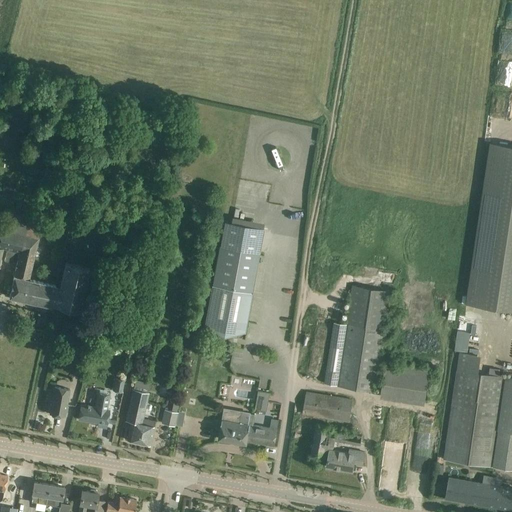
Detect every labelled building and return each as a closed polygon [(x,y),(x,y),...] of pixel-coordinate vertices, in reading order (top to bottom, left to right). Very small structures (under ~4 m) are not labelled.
[(511,310),(511,145),(491,142),(467,304),(511,310)] [(15,195),(3,192),(0,201),(12,205),(15,195)] [(259,214),(261,197),(237,195),(236,212),(259,214)] [(224,221),(205,324),(211,326),(212,325),(224,332),(225,328),(244,331),(251,292),(253,282),(259,252),(263,228),(262,228),(231,222),(224,221)] [(0,259),(3,248),(7,249),(14,251),(19,252),(24,234),(0,228),(0,259)] [(5,296),(51,306),(55,287),(56,285),(29,279),(40,229),(36,228),(34,236),(24,234),(19,252),(10,289),(8,289),(6,294),(5,294),(5,296)] [(14,251),(7,249),(4,261),(12,263),(14,251)] [(51,306),(55,307),(56,305),(79,311),(81,301),(89,268),(65,263),(59,289),(55,287),(51,306)] [(392,291),(362,287),(352,285),(347,324),(334,322),(325,383),(377,391),(378,383),(381,384),(382,373),(380,373),(392,291)] [(459,316),(458,327),(469,329),(471,317),(459,316)] [(95,325),(96,321),(79,317),(78,320),(95,325)] [(455,349),(468,351),(471,332),(458,330),(455,349)] [(482,348),(483,339),(474,338),(473,347),(482,348)] [(457,369),(444,459),(496,467),(511,469),(511,377),(506,376),(506,377),(498,375),(488,374),(479,373),(481,355),(459,352),(457,369)] [(78,361),(76,374),(82,376),(85,362),(78,361)] [(382,396),(426,403),(431,369),(387,362),(382,396)] [(489,366),(488,374),(498,375),(499,368),(489,366)] [(116,378),(114,390),(122,392),(125,379),(116,378)] [(53,396),(51,404),(49,414),(65,417),(66,407),(70,389),(55,386),(54,387),(53,387),(52,396),(53,396)] [(133,389),(128,411),(126,420),(131,422),(127,440),(150,445),(154,426),(153,426),(155,420),(143,418),(148,393),(133,389)] [(258,391),(257,400),(268,402),(270,393),(258,391)] [(349,421),(353,399),(307,391),(303,413),(349,421)] [(81,405),(80,409),(78,419),(107,424),(109,410),(107,409),(109,396),(100,394),(97,408),(81,405)] [(178,412),(165,409),(162,422),(175,425),(177,418),(178,412)] [(274,445),(276,436),(277,429),(240,423),(242,414),(224,411),(222,420),(219,438),(247,443),(247,441),(274,445)] [(324,457),(326,457),(329,447),(333,447),(335,440),(362,445),(363,435),(362,435),(362,436),(328,430),(329,425),(317,423),(311,455),(324,458),(324,457)] [(362,465),(364,455),(365,452),(350,449),(349,453),(330,450),(327,467),(353,471),(354,464),(362,465)] [(446,498),(511,509),(511,488),(449,477),(446,498)] [(45,504),(49,484),(34,482),(32,494),(31,502),(38,503),(45,504)] [(61,506),(64,487),(49,484),(45,504),(53,505),(61,506)] [(80,503),(79,511),(85,511),(87,504),(96,506),(94,511),(102,511),(103,511),(105,501),(97,500),(98,493),(97,492),(97,491),(96,490),(91,489),(90,490),(89,491),(82,490),(80,500),(80,503)] [(107,502),(106,511),(107,511),(108,511),(133,511),(136,499),(119,496),(119,501),(115,500),(115,503),(107,502)]
